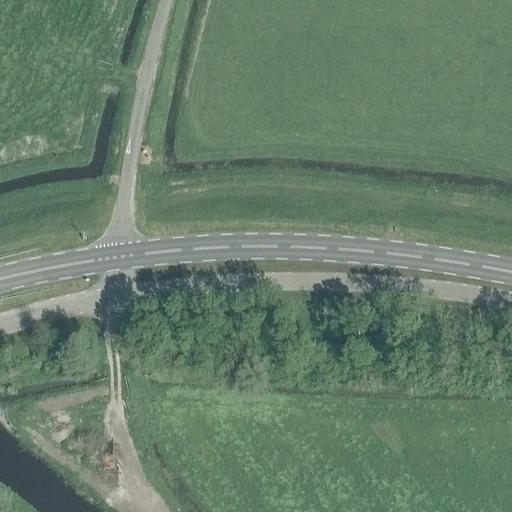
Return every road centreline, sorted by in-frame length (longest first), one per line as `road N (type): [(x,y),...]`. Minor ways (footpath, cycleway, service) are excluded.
road 1 (primary): [(116,257),(302,247),(511,272)]
road 2 (unclassified): [(118,295),(183,285),(348,281),(511,301)]
road 3 (unclassified): [(116,257),(132,133),(165,0)]
road 4 (unclassified): [(0,324),(118,295)]
